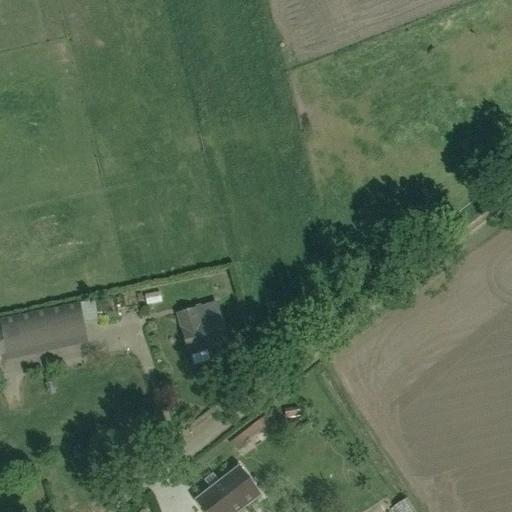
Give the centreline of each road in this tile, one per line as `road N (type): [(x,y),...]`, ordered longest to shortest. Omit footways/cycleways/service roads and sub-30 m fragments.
road 1 (track): [(278,378),(511,197)]
road 2 (residential): [(278,378),(109,511)]
